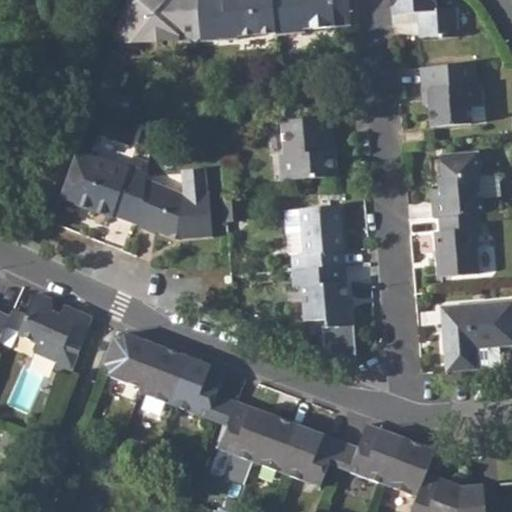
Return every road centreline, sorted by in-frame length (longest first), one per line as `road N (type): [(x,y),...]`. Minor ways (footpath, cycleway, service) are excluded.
road 1 (residential): [(0,250),(175,332),(399,418)]
road 2 (residential): [(399,418),(404,375),(372,0)]
